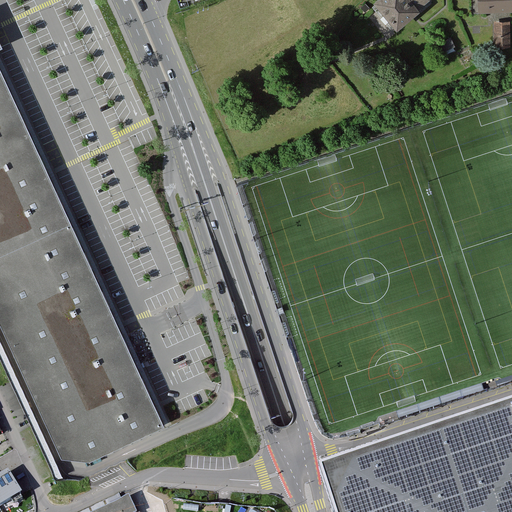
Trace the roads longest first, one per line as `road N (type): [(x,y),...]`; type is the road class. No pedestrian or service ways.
road 1 (secondary): [(294,454),(300,407),(223,174),(170,63)]
road 2 (secondary): [(153,71),(263,422),(294,454)]
road 3 (secondary): [(284,424),(194,152)]
road 4 (residential): [(298,466),(251,481),(146,475),(68,511)]
road 5 (unclassified): [(511,397),(298,466)]
road 6 (residential): [(52,511),(0,400)]
